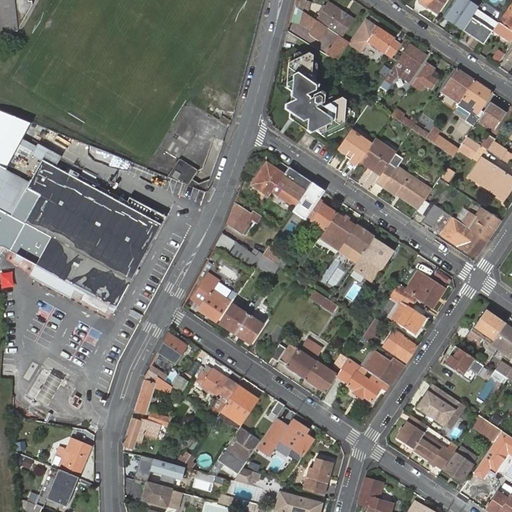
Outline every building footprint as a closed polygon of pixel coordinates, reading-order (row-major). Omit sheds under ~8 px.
[(0,0),(0,32),(18,31),(32,5),(32,1),(29,1),(28,0),(0,0)] [(295,0),(294,5),(295,6),(302,10),(305,1),(304,0),(295,0)] [(419,0),(419,2),(436,13),(445,0),(419,0)] [(479,8),(468,0),(454,0),(443,17),(463,31),(477,9),(479,8)] [(339,35),(341,37),(352,20),(328,4),(320,16),(317,21),(323,25),(327,28),(339,35)] [(511,4),(510,8),(500,23),(495,30),(510,41),(511,37),(511,4)] [(302,10),(295,6),(291,20),(297,22),(297,25),(311,30),(308,35),(318,42),(327,28),(323,25),(317,21),(306,13),(302,10)] [(479,42),(483,45),(498,23),(477,9),(463,31),(467,34),(471,33),(478,37),(479,42)] [(383,35),(384,33),(377,28),(368,41),(384,52),(391,57),(401,44),(393,39),(391,41),(383,35)] [(393,39),(384,33),(383,35),(391,41),(393,39)] [(349,43),(349,42),(341,37),(339,35),(330,49),(329,48),(325,54),(337,61),(349,43)] [(409,82),(412,76),(426,56),(409,45),(396,65),(393,68),(392,68),(390,72),(388,75),(387,76),(384,80),(391,84),(397,75),(409,82)] [(491,59),(498,62),(502,51),(495,49),(491,59)] [(306,131),(310,133),(321,134),(339,125),(344,123),(344,117),(349,115),(350,110),(345,107),(345,101),(341,98),(336,100),(322,107),(324,94),(321,92),(319,92),(319,88),(315,86),(316,82),(317,64),(312,60),(313,56),(308,53),(304,55),(298,52),(294,54),(294,60),(288,63),(288,68),(286,88),(291,92),(290,97),(290,102),(285,105),(285,110),(289,113),(288,118),(292,121),(306,131)] [(433,69),(425,63),(415,78),(410,86),(418,92),(424,84),(431,89),(436,81),(435,80),(439,74),(433,70),(433,69)] [(388,75),(390,72),(389,71),(392,66),(388,64),(382,73),(387,76),(388,75)] [(474,81),(457,69),(442,92),(446,95),(455,101),(459,103),(474,81)] [(474,81),(459,103),(458,105),(470,114),(466,121),(474,126),(478,120),(479,118),(476,116),(491,92),(474,81)] [(489,103),(479,118),(478,120),(485,124),(487,121),(496,128),(505,114),(489,103)] [(395,109),(390,115),(399,121),(404,115),(395,109)] [(0,166),(6,169),(31,123),(0,111),(0,166)] [(405,112),(404,115),(399,121),(414,126),(417,120),(405,112)] [(494,130),(496,128),(487,121),(485,124),(494,130)] [(425,133),(414,126),(411,129),(426,139),(432,143),(437,136),(440,131),(434,127),(429,134),(426,132),(425,133)] [(356,134),(350,130),(338,149),(351,157),(347,164),(354,169),(360,161),(371,144),(359,136),(359,135),(356,133),(356,134)] [(506,134),(501,131),(495,140),(494,142),(498,145),(506,134)] [(494,142),(495,140),(489,135),(481,146),(488,150),(494,142)] [(437,136),(432,143),(453,157),(458,150),(437,136)] [(480,145),(467,136),(462,144),(475,152),(480,145)] [(395,154),(374,140),(371,144),(360,161),(368,167),(372,169),(373,170),(380,175),(395,154)] [(507,151),(498,145),(494,142),(488,150),(502,159),(507,151)] [(475,152),(462,144),(458,150),(471,158),(475,152)] [(511,154),(507,151),(502,159),(508,164),(511,158),(511,154)] [(403,159),(395,154),(380,175),(375,183),(383,188),(384,186),(396,194),(397,193),(398,192),(402,194),(401,196),(419,208),(432,189),(398,166),(403,159)] [(179,159),(168,177),(187,185),(197,171),(179,159)] [(488,186),(505,197),(511,186),(511,178),(482,159),(469,178),(486,189),(488,186)] [(135,212),(125,206),(124,205),(42,161),(26,188),(40,196),(25,223),(12,215),(0,208),(0,246),(2,246),(9,250),(36,264),(76,286),(115,308),(160,226),(135,212)] [(272,191),(283,175),(266,164),(252,185),(269,196),(272,191)] [(449,164),(439,178),(447,183),(456,168),(449,164)] [(6,169),(0,166),(0,198),(16,208),(26,188),(30,182),(6,169)] [(311,183),(289,167),(283,175),(272,191),(282,198),(284,196),(297,204),(311,183)] [(324,191),(311,183),(297,204),(296,206),(309,214),(319,199),(324,191)] [(503,200),(505,197),(488,186),(486,189),(503,200)] [(0,208),(12,215),(25,223),(40,196),(26,188),(16,208),(0,198),(0,208)] [(129,196),(124,205),(125,206),(160,226),(165,216),(129,196)] [(426,213),(434,202),(428,197),(420,209),(426,213)] [(261,216),(236,199),(234,203),(227,223),(241,234),(248,224),(245,223),(249,217),(257,222),(261,216)] [(319,199),(309,214),(307,217),(312,220),(325,230),(326,229),(336,214),(323,205),(324,203),(319,199)] [(431,228),(443,211),(433,204),(422,222),(431,228)] [(488,240),(500,222),(481,209),(476,217),(469,212),(462,223),(465,225),(488,240)] [(339,216),(336,214),(326,229),(325,230),(318,240),(337,252),(338,251),(345,241),(355,226),(346,221),(344,219),(339,216)] [(374,237),(356,224),(355,226),(345,241),(338,251),(356,264),(359,259),(373,238),(374,237)] [(476,258),(488,240),(465,225),(455,240),(459,242),(457,246),(476,258)] [(221,234),(216,245),(252,270),(256,263),(259,259),(262,254),(263,255),(266,251),(258,245),(253,254),(237,243),(236,244),(221,234)] [(381,244),(373,238),(359,259),(356,264),(353,269),(372,282),(393,252),(384,246),(382,250),(379,248),(381,244)] [(275,250),(269,246),(266,251),(263,255),(269,259),(275,250)] [(281,255),(275,250),(269,259),(275,263),(280,257),(281,255)] [(269,259),(263,255),(262,254),(259,259),(256,263),(274,275),(279,267),(280,266),(275,263),(269,259)] [(287,262),(280,257),(275,263),(280,266),(279,267),(282,269),(287,262)] [(71,294),(76,286),(36,265),(32,272),(43,283),(56,290),(71,294)] [(405,290),(397,285),(393,290),(413,303),(417,297),(432,308),(444,289),(428,278),(418,271),(405,290)] [(43,283),(32,272),(30,276),(43,283)] [(247,315),(235,334),(251,344),(263,326),(262,325),(265,321),(253,313),(255,311),(271,286),(268,284),(251,309),(247,315)] [(109,319),(115,308),(76,286),(71,294),(56,290),(109,319)] [(201,291),(193,286),(185,302),(192,306),(201,291)] [(216,323),(230,302),(228,300),(217,292),(212,289),(198,310),(216,323)] [(413,303),(393,290),(389,297),(397,302),(401,305),(391,320),(415,335),(425,318),(411,308),(414,303),(413,303)] [(331,301),(319,293),(318,294),(315,300),(328,309),(333,302),(331,301)] [(337,305),(333,302),(328,309),(332,312),(337,305)] [(368,307),(361,302),(353,314),(360,319),(368,307)] [(401,305),(397,302),(387,317),(391,320),(401,305)] [(219,323),(235,334),(247,315),(251,309),(248,307),(244,313),(231,305),(219,323)] [(486,341),(501,321),(481,307),(467,327),(486,341)] [(381,323),(374,318),(369,326),(362,337),(373,344),(377,340),(372,336),(381,323)] [(511,328),(505,323),(505,324),(493,340),(490,345),(490,346),(496,350),(501,349),(506,353),(505,354),(511,358),(511,357),(511,328)] [(383,347),(391,352),(406,362),(416,346),(402,337),(403,335),(395,329),(383,347)] [(168,332),(157,353),(175,365),(188,346),(168,332)] [(316,362),(319,357),(317,355),(321,349),(307,340),(303,346),(300,345),(297,350),(289,345),(286,349),(279,344),(271,357),(277,362),(279,360),(287,365),(285,367),(304,380),(316,362)] [(462,376),(471,382),(475,375),(476,373),(478,371),(469,365),(470,363),(473,365),(476,360),(473,358),(459,349),(455,346),(449,355),(451,356),(445,364),(462,376)] [(391,385),(403,366),(392,358),(387,355),(384,358),(376,352),(365,368),(391,385)] [(330,371),(337,376),(348,359),(341,354),(330,371)] [(361,367),(348,358),(348,359),(337,376),(349,384),(348,386),(355,391),(354,393),(363,399),(364,397),(372,402),(380,388),(384,382),(374,375),(370,381),(357,373),(361,367)] [(325,393),(337,376),(330,371),(316,362),(304,380),(325,393)] [(500,362),(495,370),(505,377),(511,369),(500,362)] [(150,365),(148,370),(164,381),(167,376),(150,365)] [(206,378),(201,374),(196,381),(217,395),(219,393),(228,400),(237,386),(228,379),(212,369),(208,375),(206,378)] [(144,381),(134,410),(145,413),(154,384),(155,382),(163,387),(164,382),(164,381),(148,370),(145,375),(144,381)] [(54,393),(62,379),(51,373),(50,372),(42,386),(36,396),(48,403),(54,393)] [(433,419),(443,426),(446,421),(453,411),(449,408),(455,400),(433,385),(428,393),(417,408),(428,415),(433,419)] [(258,400),(237,386),(228,400),(225,404),(221,411),(241,425),(258,400)] [(218,415),(221,411),(225,404),(218,399),(209,412),(217,417),(218,415)] [(285,406),(278,401),(267,418),(274,422),(276,419),(285,406)] [(148,421),(160,424),(162,417),(150,413),(148,421)] [(487,436),(494,441),(501,430),(500,430),(482,417),(478,415),(474,421),(490,432),(487,436)] [(396,439),(413,450),(418,442),(423,435),(428,427),(411,416),(396,439)] [(155,438),(160,424),(148,421),(142,419),(140,422),(131,419),(123,445),(133,448),(135,442),(140,443),(143,434),(155,438)] [(276,419),(274,422),(256,448),(269,456),(280,440),(302,456),(313,439),(303,433),(300,431),(303,427),(293,420),(288,427),(276,419)] [(472,425),(487,436),(490,432),(474,421),(473,423),(472,425)] [(227,449),(225,448),(218,459),(239,474),(243,468),(246,462),(244,461),(257,441),(241,429),(227,449)] [(494,441),(493,442),(506,450),(511,440),(511,437),(501,430),(494,441)] [(413,450),(442,469),(445,465),(452,455),(423,435),(418,442),(413,450)] [(16,444),(17,451),(25,450),(24,442),(23,442),(22,438),(16,439),(17,443),(16,444)] [(56,456),(51,468),(54,469),(58,470),(78,478),(92,446),(71,438),(66,449),(60,446),(56,456)] [(452,455),(445,465),(447,467),(444,470),(450,474),(453,471),(457,474),(454,477),(460,482),(477,458),(461,447),(457,452),(455,451),(452,455)] [(176,462),(182,467),(190,455),(186,452),(183,457),(181,455),(176,462)] [(164,453),(162,460),(174,463),(176,456),(164,453)] [(312,465),(303,490),(323,497),(328,482),(325,481),(327,477),(330,478),(335,463),(318,457),(315,466),(312,465)] [(143,469),(141,476),(157,480),(158,476),(159,474),(171,477),(173,472),(174,466),(143,458),(140,466),(144,466),(143,469)] [(247,464),(245,469),(250,470),(255,472),(257,467),(247,464)] [(220,470),(214,465),(211,469),(208,474),(216,476),(220,470)] [(54,469),(51,468),(45,481),(39,496),(66,507),(78,478),(58,470),(54,469)] [(250,470),(243,468),(234,481),(246,484),(250,470)] [(510,494),(511,491),(511,481),(494,469),(489,478),(502,487),(499,491),(503,494),(501,495),(498,493),(486,511),(488,511),(498,511),(507,499),(510,494)] [(359,497),(357,505),(369,508),(375,510),(383,511),(389,511),(392,504),(384,502),(379,493),(382,483),(365,478),(359,497)] [(177,509),(182,492),(147,483),(142,499),(177,509)] [(498,511),(511,511),(511,491),(510,494),(507,499),(498,511)] [(278,511),(318,511),(321,504),(293,496),(280,492),(275,511),(278,511)] [(253,511),(256,505),(229,497),(227,505),(243,509),(252,511),(253,511)] [(41,511),(43,508),(29,502),(25,510),(29,511),(41,511)] [(431,511),(414,502),(408,511),(431,511)]
